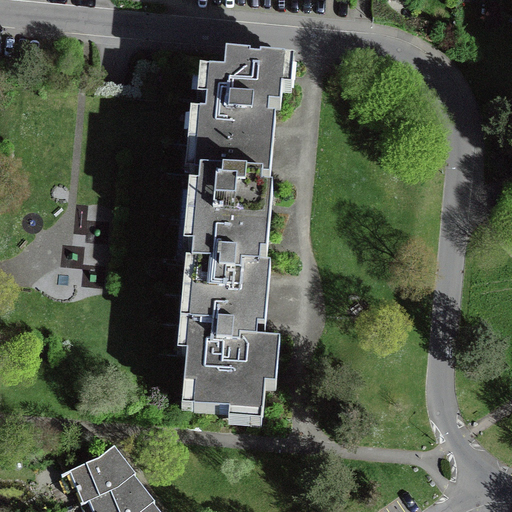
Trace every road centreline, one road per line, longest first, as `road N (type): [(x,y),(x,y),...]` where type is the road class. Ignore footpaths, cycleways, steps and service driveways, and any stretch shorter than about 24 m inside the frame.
road 1 (residential): [(474,470),(445,399),(468,150),(457,109),(435,78),(416,63),(378,53),(0,17)]
road 2 (residential): [(0,421),(474,470)]
